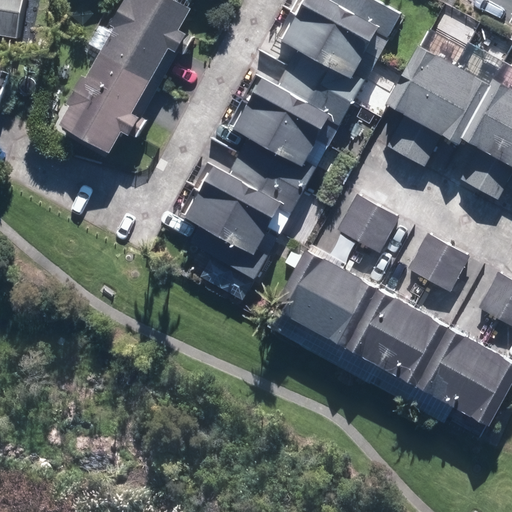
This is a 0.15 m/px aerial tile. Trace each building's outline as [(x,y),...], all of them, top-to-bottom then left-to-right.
[(0,0),(0,38),(17,40),(21,0),(0,0)] [(122,0),(114,17),(119,19),(86,80),(81,78),(70,97),(75,100),(58,131),(110,159),(124,134),(138,142),(149,122),(144,119),(176,60),(181,63),(196,37),(181,28),(191,10),(172,0),(129,0),(128,0),(122,0)] [(292,0),(273,37),(295,49),(275,87),(253,75),(223,131),(245,143),(226,178),(204,167),(174,223),(248,263),(277,208),(292,216),(400,15),(371,0),(292,0)] [(511,98),(492,87),(488,93),(421,54),(388,113),(457,152),(462,143),(511,172),(511,98)] [(398,220),(356,196),(336,232),(378,255),(398,220)] [(470,257),(427,234),(408,270),(452,292),(470,257)] [(511,364),(312,255),(272,328),(306,347),(313,334),(381,372),(374,385),(409,405),(417,391),(485,428),(511,379),(511,364)] [(511,281),(497,274),(478,311),(511,328),(511,281)]
